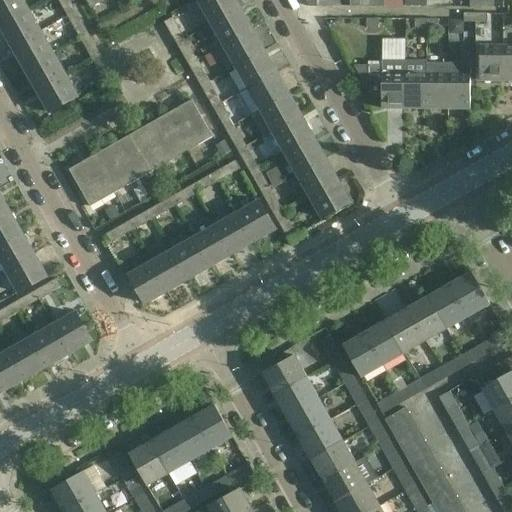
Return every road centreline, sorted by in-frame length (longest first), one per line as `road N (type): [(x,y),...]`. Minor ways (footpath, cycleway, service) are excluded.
road 1 (residential): [(0,112),(143,367)]
road 2 (residential): [(401,219),(278,0)]
road 3 (residential): [(401,219),(205,330)]
road 4 (residential): [(307,511),(205,330)]
road 5 (residential): [(143,367),(0,448)]
